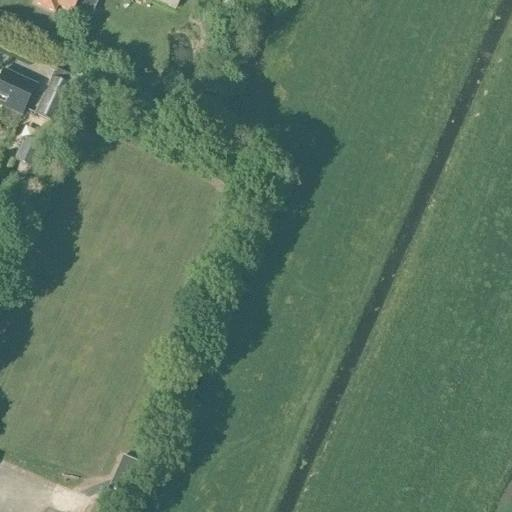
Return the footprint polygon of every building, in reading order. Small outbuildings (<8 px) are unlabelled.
[(35,0),(33,4),(53,13),(56,7),(71,14),(72,14),(78,0),(35,0)] [(151,0),(175,10),(178,0),(151,0)] [(54,70),(50,78),(67,86),(71,77),(54,70)] [(0,107),(21,117),(35,86),(2,71),(0,75),(0,107)] [(67,106),(74,89),(50,78),(32,115),(54,124),(63,104),(67,106)] [(58,131),(47,126),(39,144),(50,149),(58,131)] [(24,139),(13,162),(31,170),(42,147),(24,139)] [(139,466),(122,458),(114,475),(132,483),(139,466)]
